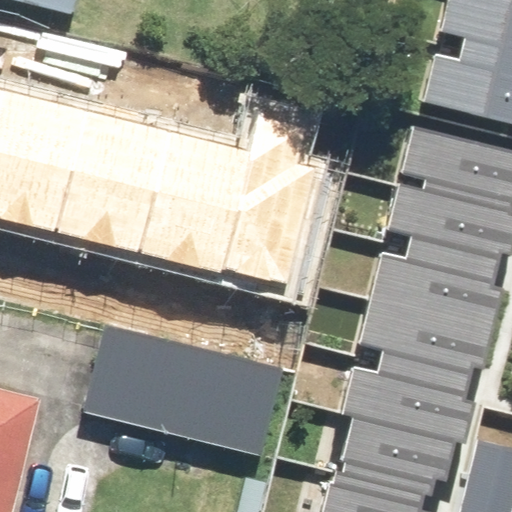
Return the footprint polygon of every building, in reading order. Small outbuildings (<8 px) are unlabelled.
[(16,0),(78,15),(82,0),(16,0)] [(426,36),(411,91),(511,118),(511,0),(437,0),(432,22),(456,29),(452,43),(426,36)] [(0,87),(0,215),(276,286),(316,131),(258,116),(249,151),(0,87)] [(331,463),(318,511),(322,511),(420,511),(431,471),(443,474),(455,427),(462,429),(473,388),(459,384),(466,357),(479,361),(502,274),(488,270),(495,244),(507,247),(511,228),(511,195),(508,195),(510,189),(511,189),(511,138),(409,110),(395,160),(422,167),(418,180),(395,174),(383,216),(408,223),(400,251),(379,246),(355,332),(379,338),(372,364),(349,358),(337,402),(353,406),(337,464),(331,463)] [(112,326),(89,408),(261,455),(283,373),(112,326)] [(0,511),(12,511),(39,398),(0,388),(0,511)] [(511,511),(511,439),(473,429),(450,511),(511,511)]
